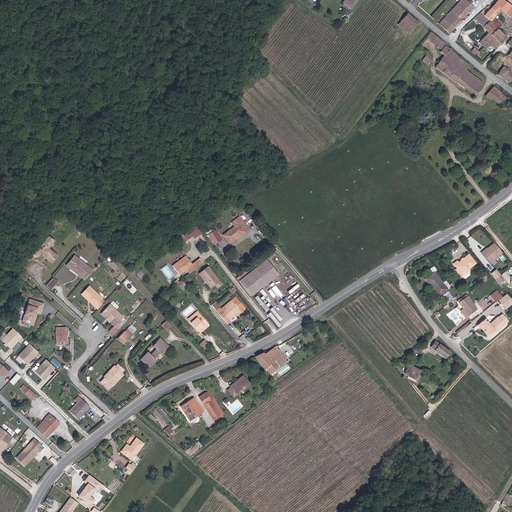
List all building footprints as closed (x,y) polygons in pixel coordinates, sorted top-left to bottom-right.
[(346,0),(344,3),(352,8),(357,0),(346,0)] [(461,0),(453,9),(439,25),(448,33),(468,12),(469,13),(474,8),(465,0),(461,0)] [(502,11),(505,13),(511,6),(502,0),(498,0),(495,4),(502,11)] [(495,4),(491,8),(498,14),(502,11),(495,4)] [(485,14),(484,15),(489,21),(490,21),(494,17),(498,14),(491,8),(488,5),(486,7),(489,10),(485,14)] [(502,11),(498,14),(504,21),(503,22),(508,27),(511,25),(511,15),(509,18),(505,13),(502,11)] [(483,27),(489,21),(484,15),(481,12),(474,18),(483,27)] [(409,34),(419,23),(407,13),(398,25),(409,34)] [(490,21),(497,29),(502,25),(494,17),(490,21)] [(491,35),(497,29),(490,21),(489,21),(483,27),(488,33),(479,42),(484,46),(493,37),(491,35)] [(506,37),(497,29),(491,35),(493,37),(484,46),(486,49),(490,45),(495,49),(506,37)] [(437,46),(441,40),(431,32),(426,37),(437,46)] [(447,45),(441,40),(437,46),(437,47),(441,50),(440,52),(445,56),(450,49),(446,46),(447,45)] [(469,65),(450,49),(445,56),(436,67),(473,96),(483,83),(466,69),(469,65)] [(422,61),(427,65),(432,58),(427,54),(422,61)] [(511,72),(503,67),(497,75),(510,83),(511,79),(511,72)] [(486,96),(491,100),(493,98),(501,105),(507,98),(493,87),(486,96)] [(239,217),(235,220),(238,224),(223,235),(229,244),(248,229),(239,217)] [(182,234),(187,240),(192,236),(194,238),(201,233),(195,224),(182,234)] [(216,228),(207,234),(214,244),(223,238),(216,228)] [(54,242),(48,237),(34,255),(37,257),(40,254),(52,263),(57,257),(48,249),(54,242)] [(482,253),(490,262),(501,253),(494,244),(482,253)] [(85,280),(93,271),(86,265),(85,266),(78,260),(79,259),(75,255),(67,265),(71,268),(73,265),(80,271),(79,272),(82,276),(81,277),(85,280)] [(461,274),(468,269),(475,263),(468,255),(458,263),(457,262),(454,264),(457,269),(461,274)] [(186,270),(189,274),(203,263),(200,259),(192,265),(185,256),(172,266),(179,275),(186,270)] [(257,262),(236,278),(250,296),(278,274),(266,260),(259,265),(257,262)] [(73,265),(71,268),(81,277),(82,276),(79,272),(80,271),(73,265)] [(448,290),(442,283),(434,272),(437,270),(434,266),(428,270),(431,274),(425,279),(439,297),(448,290)] [(221,285),(208,267),(199,274),(210,288),(215,285),(217,288),(221,285)] [(471,273),(468,269),(461,274),(457,269),(456,270),(463,279),(471,273)] [(495,271),(491,274),(495,280),(499,276),(495,271)] [(53,278),(47,286),(51,290),(58,282),(53,278)] [(448,290),(451,287),(449,285),(445,280),(442,283),(448,290)] [(177,284),(183,291),(187,288),(181,281),(177,284)] [(88,287),(82,295),(87,300),(88,299),(95,306),(99,302),(102,299),(88,287)] [(493,298),(496,302),(499,300),(502,297),(499,294),(493,298)] [(502,297),(499,300),(504,306),(511,300),(506,294),(502,297)] [(458,303),(468,316),(477,309),(467,296),(458,303)] [(233,302),(222,311),(229,320),(235,315),(240,311),(242,312),(245,309),(235,297),(232,300),(233,302)] [(95,306),(88,299),(87,300),(97,309),(101,305),(99,302),(95,306)] [(43,305),(29,300),(21,321),(32,325),(36,313),(40,314),(43,305)] [(232,300),(221,310),(222,311),(233,302),(232,300)] [(122,317),(109,305),(101,314),(114,326),(122,317)] [(197,331),(207,323),(200,314),(190,323),(197,331)] [(477,325),(487,336),(494,330),(496,332),(505,324),(507,321),(502,314),(499,317),(498,317),(489,325),(484,319),(477,325)] [(166,321),(161,325),(165,330),(170,326),(166,321)] [(207,323),(197,331),(199,333),(209,325),(207,323)] [(63,338),(66,338),(65,328),(56,328),(56,344),(63,344),(63,338)] [(21,337),(13,329),(2,340),(10,348),(21,337)] [(123,344),(132,334),(126,329),(124,332),(117,339),(123,344)] [(156,349),(150,355),(147,352),(140,360),(150,368),(156,360),(154,358),(159,352),(162,354),(168,347),(159,338),(152,346),(156,349)] [(199,345),(203,350),(208,346),(203,341),(199,345)] [(430,347),(445,359),(450,352),(435,341),(430,347)] [(27,364),(38,352),(30,345),(19,356),(27,364)] [(275,346),(267,352),(280,367),(286,361),(278,350),(275,346)] [(275,370),(280,367),(267,352),(264,354),(262,353),(255,356),(267,372),(273,368),(275,370)] [(43,379),(54,368),(46,360),(35,372),(43,379)] [(119,377),(122,373),(121,372),(124,370),(118,364),(115,367),(114,366),(103,377),(104,377),(100,382),(108,389),(113,385),(111,384),(118,377),(119,377)] [(405,374),(409,375),(408,378),(416,382),(420,372),(409,367),(405,374)] [(111,384),(113,385),(113,386),(124,375),(122,373),(119,377),(118,377),(111,384)] [(20,377),(17,374),(10,381),(13,384),(20,377)] [(242,376),(235,381),(236,383),(230,388),(227,390),(233,397),(249,384),(242,376)] [(22,390),(32,400),(36,396),(26,387),(22,390)] [(208,411),(217,405),(208,391),(199,397),(208,411)] [(78,397),(74,401),(76,403),(68,411),(77,420),(89,407),(78,397)] [(180,407),(189,421),(202,412),(193,398),(180,407)] [(222,414),(217,405),(208,411),(213,420),(222,414)] [(46,438),(53,431),(51,430),(58,423),(49,414),(44,419),(46,421),(38,430),(46,438)] [(36,428),(38,430),(46,421),(44,419),(36,428)] [(59,424),(58,423),(51,430),(53,431),(59,424)] [(164,430),(168,436),(172,432),(168,427),(164,430)] [(0,428),(0,452),(12,437),(0,428)] [(34,439),(16,458),(24,465),(38,450),(39,451),(42,447),(34,439)] [(136,439),(130,447),(126,445),(121,452),(131,460),(143,444),(136,439)] [(188,450),(191,454),(198,449),(194,445),(188,450)] [(131,463),(127,462),(123,471),(131,474),(135,463),(132,461),(131,463)] [(96,491),(99,493),(104,484),(87,474),(83,481),(84,481),(75,496),(90,505),(94,498),(93,497),(96,491)] [(59,511),(71,511),(78,501),(68,496),(59,511)]
